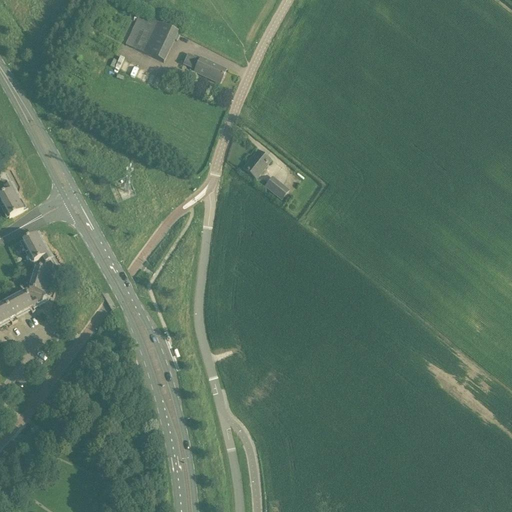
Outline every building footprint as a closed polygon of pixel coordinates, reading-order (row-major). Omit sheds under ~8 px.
[(177,34),(146,19),(139,16),(125,46),(163,64),(177,34)] [(200,60),(199,61),(188,55),(183,66),(194,72),(194,73),(219,85),(226,72),(200,60)] [(269,163),(257,153),(243,171),(255,180),(269,163)] [(7,177),(2,176),(0,182),(0,198),(6,195),(4,191),(12,187),(7,177)] [(288,193),(272,179),(265,188),(281,201),(288,193)] [(11,192),(6,195),(0,198),(0,204),(9,221),(23,213),(28,210),(26,207),(21,210),(11,192)] [(23,244),(22,245),(33,266),(42,261),(47,258),(38,240),(43,237),(41,234),(36,237),(23,244)] [(33,266),(33,268),(56,275),(57,270),(52,261),(44,265),(42,261),(33,266)] [(32,268),(29,280),(25,291),(26,291),(49,299),(50,294),(45,293),(50,277),(55,279),(56,275),(33,268),(32,268)] [(23,291),(0,303),(0,325),(2,325),(9,321),(12,326),(18,323),(15,318),(29,310),(32,315),(35,313),(32,308),(30,303),(24,293),(23,291)] [(49,299),(26,291),(26,292),(24,293),(30,303),(34,301),(37,306),(38,309),(48,303),(49,299)]
